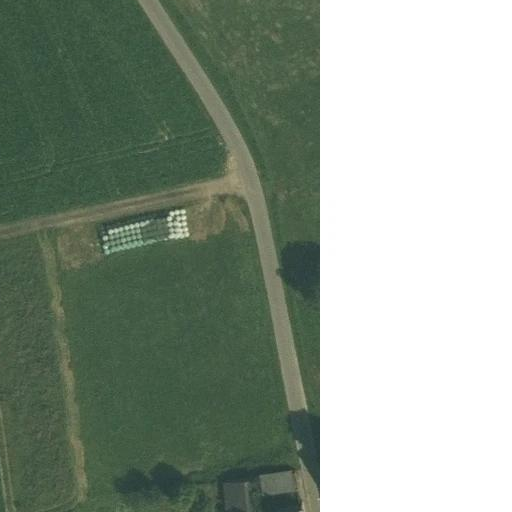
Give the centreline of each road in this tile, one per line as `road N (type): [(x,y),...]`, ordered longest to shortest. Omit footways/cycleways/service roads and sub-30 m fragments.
road 1 (unclassified): [(304,451),(245,175),(144,0)]
road 2 (track): [(0,236),(245,175)]
